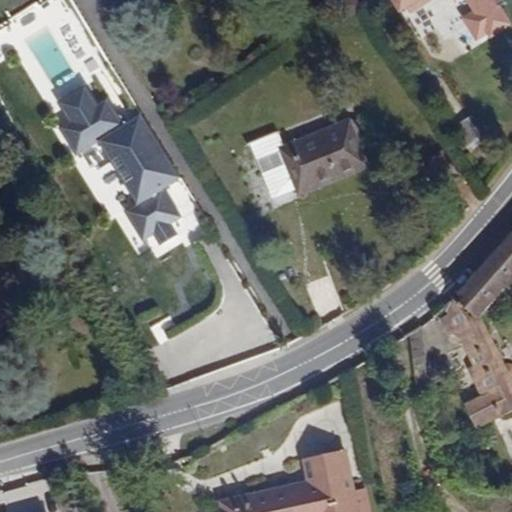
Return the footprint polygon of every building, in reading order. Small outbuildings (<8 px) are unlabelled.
[(343,0),(350,12),(345,16),(358,35),(404,3),(407,7),(430,40),(438,51),(433,55),(443,70),(454,63),(451,59),(471,45),(459,28),(466,23),(450,0),(343,0)] [(404,3),(358,35),(361,39),(407,7),(404,3)] [(438,51),(430,40),(425,44),(433,55),(438,51)] [(96,100),(85,83),(54,102),(65,120),(52,127),(73,163),(98,148),(132,204),(122,210),(143,245),(152,239),(158,250),(180,237),(173,225),(182,219),(166,191),(182,182),(141,114),(122,119),(107,93),(96,100)] [(250,147),(233,154),(239,182),(259,176),(268,202),(339,179),(324,132),(252,154),(250,147)] [(413,164),(387,183),(402,203),(429,186),(413,164)] [(511,228),(439,319),(487,411),(509,399),(511,398),(505,386),(511,382),(511,367),(500,374),(471,318),(511,265),(511,228)] [(334,511),(325,445),(285,450),(289,476),(196,489),(198,511),(334,511)]
